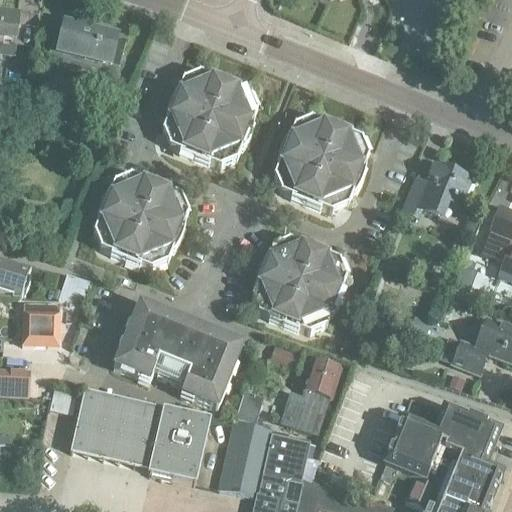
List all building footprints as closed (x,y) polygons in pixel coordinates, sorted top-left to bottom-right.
[(0,59),(16,61),(17,46),(15,46),(18,18),(0,16),(0,59)] [(50,54),(47,67),(81,75),(91,35),(65,28),(65,30),(59,56),(50,54)] [(91,35),(81,75),(92,78),(94,72),(107,75),(108,73),(109,70),(119,72),(126,44),(91,35)] [(209,167),(220,172),(221,171),(236,165),(240,155),(242,155),(249,144),(251,136),(254,125),(252,124),(257,113),(255,112),(250,99),(251,98),(238,93),(239,91),(210,79),(210,82),(199,77),(197,78),(184,84),(182,83),(178,95),(175,95),(173,99),(171,102),(170,104),(168,108),(165,118),(164,122),(165,123),(161,135),(172,139),(167,150),(180,156),(179,158),(207,169),(209,167)] [(294,128),(290,140),(288,139),(282,150),(280,155),(277,164),(276,168),(277,169),(273,180),(284,185),(279,196),(291,201),(290,203),(319,215),(320,213),(332,217),(333,216),(346,210),(347,210),(352,200),(353,200),(354,197),(359,189),(362,182),(365,173),(365,170),(364,169),(368,158),(367,158),(362,144),(362,143),(350,138),(351,136),(322,124),(321,126),(309,121),(295,129),(294,128)] [(91,177),(104,146),(92,141),(79,173),(91,177)] [(415,180),(401,216),(413,221),(416,214),(442,225),(449,207),(460,212),(472,183),(434,168),(428,185),(415,180)] [(97,227),(92,238),(103,243),(98,254),(111,259),(110,260),(139,272),(140,270),(151,275),(152,273),(166,268),(168,268),(172,257),(173,257),(180,245),(183,238),(185,227),(184,227),(188,216),(187,215),(181,201),(182,200),(170,196),(171,194),(142,182),(141,184),(129,179),(129,180),(115,186),(113,186),(109,196),(107,196),(105,200),(101,206),(97,220),(95,226),(97,227)] [(329,258),(300,246),(299,248),(287,243),(286,245),(273,250),(272,250),(268,261),(266,260),(263,265),(260,270),(254,285),(253,290),(255,290),(250,302),(261,306),(256,317),(269,322),(268,324),(297,336),(298,334),(309,339),(310,337),(324,331),(326,332),(330,321),(332,322),(337,313),(341,304),(344,292),(342,291),(347,280),(345,280),(340,266),(340,265),(329,260),(329,258)] [(511,259),(509,267),(504,266),(498,282),(503,284),(503,283),(511,286),(511,259)] [(29,285),(28,285),(32,271),(0,262),(0,303),(21,304),(24,298),(25,298),(28,292),(29,285)] [(433,275),(429,288),(443,293),(447,280),(433,275)] [(463,295),(455,292),(452,300),(460,303),(463,295)] [(64,293),(62,303),(83,307),(85,298),(64,293)] [(23,309),(22,351),(58,352),(59,311),(23,309)] [(179,390),(181,387),(185,389),(180,402),(196,408),(197,407),(217,415),(235,372),(229,369),(236,353),(225,348),(226,345),(213,339),(214,338),(202,333),(201,334),(181,326),(181,324),(170,320),(169,321),(155,316),(154,320),(142,315),(136,331),(130,329),(113,372),(136,382),(136,383),(149,389),(154,376),(158,378),(157,381),(179,390)] [(414,321),(409,334),(425,341),(431,328),(414,321)] [(511,333),(486,323),(475,352),(461,347),(452,369),(479,379),(487,358),(511,368),(511,333)] [(359,341),(356,350),(376,357),(380,348),(359,341)] [(303,394),(291,390),(280,426),(315,437),(326,402),(331,403),(340,374),(312,365),(303,394)] [(0,375),(0,401),(27,403),(28,376),(0,375)] [(453,379),(449,391),(461,396),(465,384),(453,379)] [(77,397),(54,392),(49,415),(72,420),(77,397)] [(84,397),(70,458),(85,461),(149,475),(148,478),(195,489),(209,424),(99,400),(84,397)] [(403,422),(384,468),(426,485),(438,454),(443,455),(441,460),(458,467),(439,511),(488,511),(502,479),(485,472),(500,435),(443,411),(434,434),(403,422)] [(256,503),(257,499),(271,434),(233,425),(218,494),(256,503)] [(271,439),(258,499),(296,508),(310,448),(271,439)] [(0,450),(0,463),(14,465),(15,452),(0,450)] [(414,483),(404,507),(416,511),(428,511),(437,493),(414,483)] [(257,499),(256,503),(253,511),(295,511),(296,508),(258,499),(257,499)] [(304,503),(302,511),(314,511),(316,504),(304,503)]
